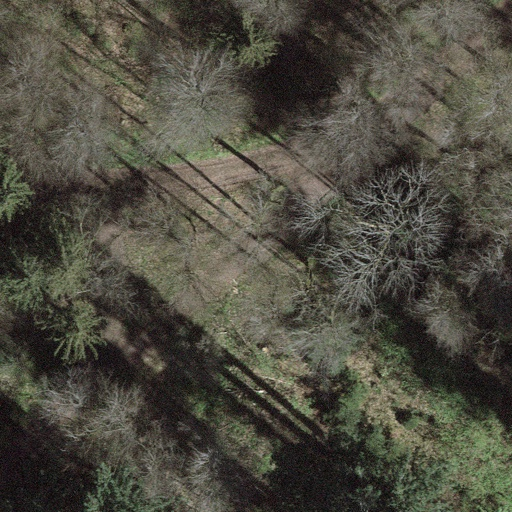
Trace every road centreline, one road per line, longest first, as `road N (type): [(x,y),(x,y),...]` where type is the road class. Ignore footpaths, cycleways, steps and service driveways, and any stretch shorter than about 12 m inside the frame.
road 1 (track): [(317,163),(0,455)]
road 2 (track): [(0,181),(317,163)]
road 3 (track): [(317,163),(507,0)]
